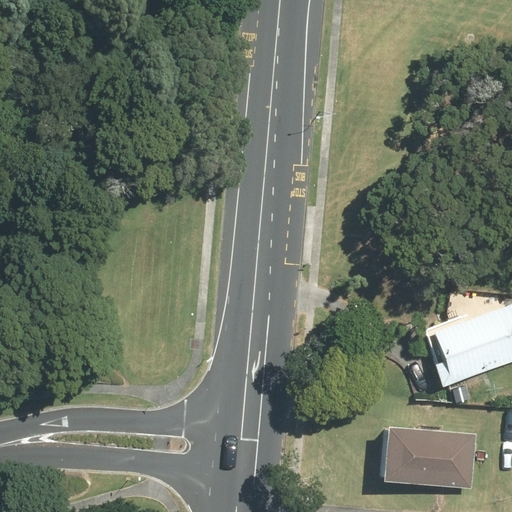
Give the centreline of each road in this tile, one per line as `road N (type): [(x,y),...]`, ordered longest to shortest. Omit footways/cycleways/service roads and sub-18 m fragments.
road 1 (secondary): [(240,449),(279,0)]
road 2 (residential): [(0,446),(50,438),(240,449)]
